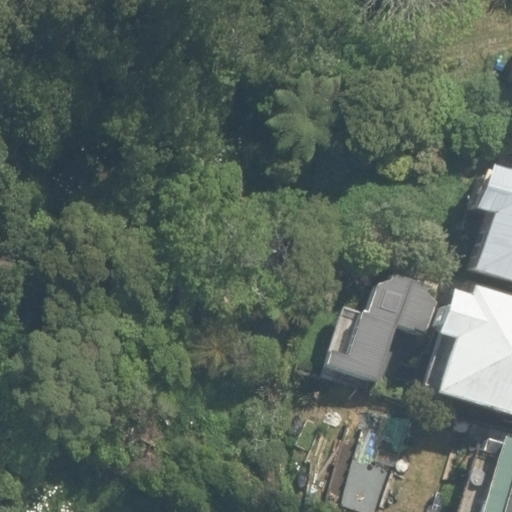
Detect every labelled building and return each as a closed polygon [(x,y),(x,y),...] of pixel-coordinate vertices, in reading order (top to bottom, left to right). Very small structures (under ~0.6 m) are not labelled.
[(511,34),(497,30),(479,90),(508,98),(494,147),(511,152),(511,34)] [(475,217),(460,272),(511,286),(511,171),(489,165),(486,174),(470,169),(458,212),(475,217)] [(315,369),(371,385),(387,328),(420,337),(433,294),(382,278),(381,283),(366,289),(359,315),(353,313),(341,356),(321,350),(315,369)] [(511,308),(453,291),(451,299),(433,294),(420,337),(437,342),(422,396),(511,420),(511,308)] [(511,511),(511,436),(510,443),(491,437),(486,454),(468,448),(449,511),(511,511)]
